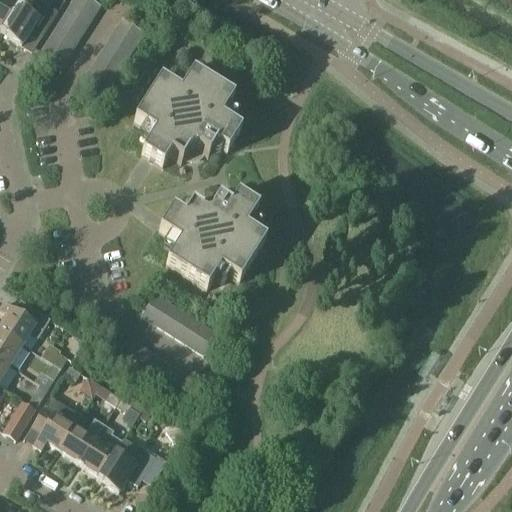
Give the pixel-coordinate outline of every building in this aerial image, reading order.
[(2,34),(17,10),(6,3),(7,0),(0,0),(0,33),(1,34),(0,34),(0,35),(1,34),(2,34)] [(0,37),(20,51),(31,33),(42,39),(58,15),(46,7),(37,22),(25,15),(34,0),(23,0),(17,10),(2,34),(1,34),(0,35),(0,37)] [(60,72),(100,9),(85,0),(74,0),(38,58),(60,72)] [(103,99),(143,36),(121,22),(81,86),(103,99)] [(232,104),(191,78),(178,98),(158,85),(132,126),(152,139),(140,159),(146,163),(161,172),(168,160),(180,168),(184,162),(186,163),(189,164),(192,164),(196,162),(198,161),(201,158),(207,162),(214,150),(226,157),(239,136),(219,124),(232,104)] [(256,213),(244,205),(235,200),(228,212),(216,204),(212,210),(209,209),(205,208),(202,209),(200,210),(197,212),(195,214),(189,210),(182,222),(170,215),(163,227),(157,236),(177,249),(164,268),(205,294),(218,274),(238,287),(264,246),(244,233),(256,213)] [(203,360),(217,338),(153,298),(139,320),(203,360)] [(0,328),(0,335),(21,349),(30,336),(38,341),(49,324),(22,306),(15,316),(2,308),(0,311),(0,317),(5,321),(0,328)] [(0,364),(8,369),(21,349),(0,335),(0,364)] [(175,403),(177,401),(189,381),(126,341),(112,363),(175,403)] [(53,369),(60,374),(67,363),(60,358),(53,369)] [(0,382),(8,369),(0,364),(0,382)] [(53,384),(60,374),(53,369),(46,379),(53,384)] [(76,384),(80,378),(69,370),(65,376),(76,384)] [(92,407),(101,383),(81,375),(72,399),(92,407)] [(41,403),(47,394),(39,389),(34,398),(41,403)] [(116,410),(120,403),(109,396),(105,403),(116,410)] [(58,456),(74,431),(80,421),(49,401),(30,432),(40,438),(32,450),(40,455),(45,447),(58,456)] [(120,403),(116,410),(127,416),(131,410),(120,403)] [(138,406),(131,417),(137,421),(144,410),(138,406)] [(16,417),(4,437),(15,444),(34,414),(28,410),(22,420),(16,417)] [(144,410),(137,421),(144,426),(151,415),(144,410)] [(94,444),(103,430),(93,423),(84,438),(74,431),(58,456),(78,469),(94,444)] [(99,481),(114,457),(104,450),(113,436),(103,430),(94,444),(78,469),(98,481),(96,484),(97,484),(96,484),(98,481),(99,481)] [(117,497),(126,483),(138,490),(143,483),(151,488),(166,466),(157,460),(155,462),(144,455),(135,470),(114,457),(99,481),(98,481),(96,484),(97,484),(117,497)]
